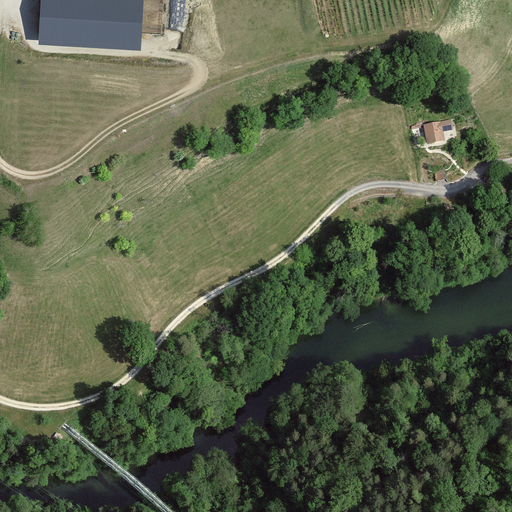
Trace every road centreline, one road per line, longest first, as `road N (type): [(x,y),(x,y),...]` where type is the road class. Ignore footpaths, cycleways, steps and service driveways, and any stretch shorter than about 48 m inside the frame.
road 1 (track): [(511,161),(448,189),(385,185),(351,193),(282,260),(188,311),(115,389),(58,407),(0,398)]
road 2 (track): [(14,0),(31,44),(198,60),(202,72),(197,85),(107,131),(52,172),(27,177),(0,159)]
road 3 (track): [(448,0),(432,27),(397,36),(240,64),(198,60)]
